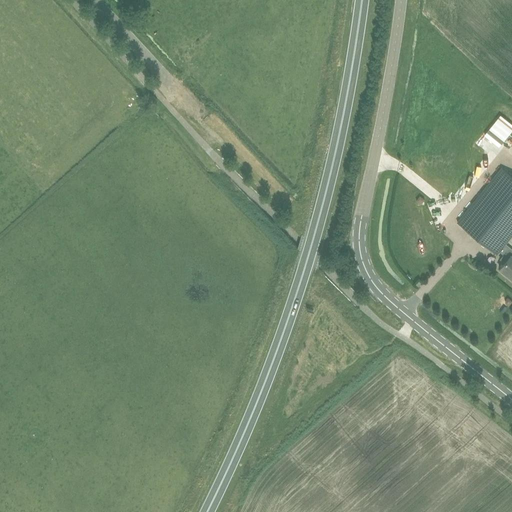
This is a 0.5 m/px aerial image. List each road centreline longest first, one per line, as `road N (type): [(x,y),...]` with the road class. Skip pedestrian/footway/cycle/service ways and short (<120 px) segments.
road 1 (trunk): [(205,511),(238,446),(306,260),(362,0)]
road 2 (tertiary): [(511,400),(402,313),(373,284),(360,256),(358,228),(405,0)]
road 3 (unclassified): [(199,117),(93,0)]
